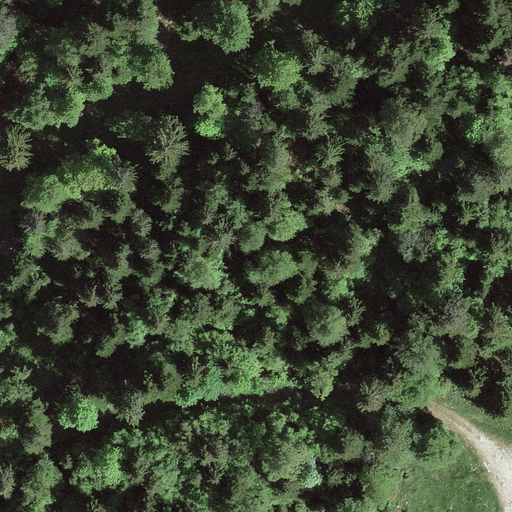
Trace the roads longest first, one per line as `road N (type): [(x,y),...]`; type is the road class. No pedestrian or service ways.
road 1 (track): [(508,511),(502,471),(474,433),(425,399),(392,392),(185,401),(0,445)]
road 2 (track): [(302,0),(0,163)]
